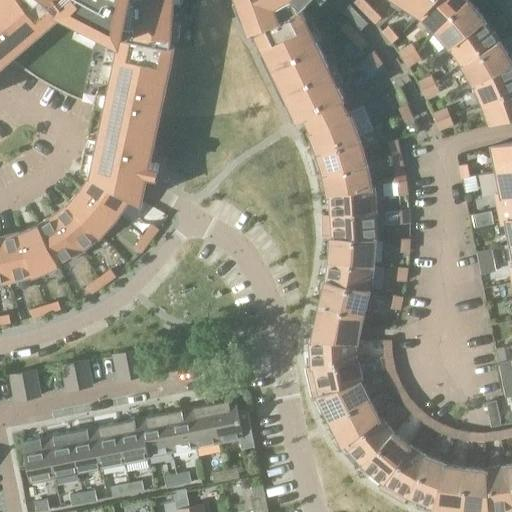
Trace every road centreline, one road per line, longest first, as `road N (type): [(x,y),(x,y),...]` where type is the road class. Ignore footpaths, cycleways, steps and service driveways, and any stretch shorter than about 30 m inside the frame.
road 1 (residential): [(316,511),(271,302),(246,254),(196,217)]
road 2 (residential): [(0,346),(120,300),(196,217)]
road 3 (residential): [(0,100),(73,130),(41,180),(0,202)]
road 4 (residential): [(0,415),(176,380)]
